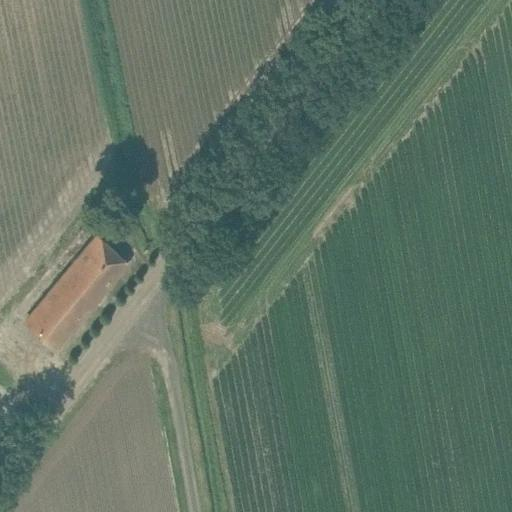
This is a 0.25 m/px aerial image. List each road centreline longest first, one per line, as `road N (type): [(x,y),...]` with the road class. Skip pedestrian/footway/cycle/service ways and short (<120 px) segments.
road 1 (track): [(0,479),(378,0)]
road 2 (track): [(200,511),(154,287)]
